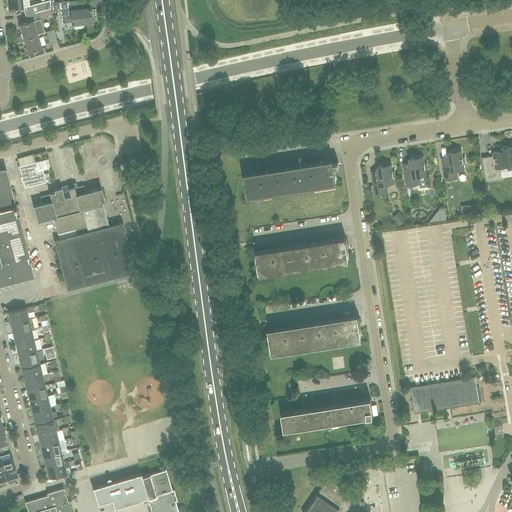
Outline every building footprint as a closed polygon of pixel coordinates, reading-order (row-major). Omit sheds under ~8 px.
[(23,7),(22,0),(7,0),(8,9),(23,7)] [(50,0),(23,7),(26,15),(38,11),(51,7),(50,0)] [(70,1),(52,3),(53,9),(60,8),(61,16),(71,15),(72,22),(72,24),(92,21),(90,7),(84,8),(71,10),(71,7),(70,1)] [(28,22),(19,24),(24,38),(38,34),(34,21),(41,19),(38,11),(26,15),(28,22)] [(54,29),(46,31),(50,43),(57,41),(54,29)] [(38,34),(24,38),(28,52),(42,48),(38,34)] [(511,146),(500,149),(500,151),(493,152),(494,156),(482,158),(486,181),(502,179),(501,172),(507,171),(506,166),(511,164),(511,146)] [(442,157),(443,167),(445,180),(457,178),(456,172),(458,170),(464,169),(463,163),(466,163),(465,157),(462,158),(461,150),(460,151),(460,150),(460,149),(452,150),(452,151),(452,152),(447,153),(448,156),(442,157)] [(420,176),(426,175),(425,169),(428,169),(427,163),(424,163),(423,156),(422,157),(422,156),(422,155),(414,156),(414,157),(414,158),(409,159),(410,162),(403,163),(407,186),(419,184),(418,178),(420,176)] [(334,160),(244,174),(247,195),(337,181),(335,166),(339,165),(338,161),(334,162),(334,160)] [(43,171),(36,173),(34,167),(37,167),(35,162),(19,166),(25,188),(46,182),(43,171)] [(396,177),(395,171),(392,172),(391,164),(390,165),(390,164),(390,163),(382,164),(382,165),(382,166),(377,167),(378,170),(372,171),(375,194),(387,192),(387,186),(388,184),(394,183),(393,177),(396,177)] [(0,282),(34,274),(30,259),(28,259),(27,255),(29,255),(18,213),(17,213),(16,210),(17,209),(16,205),(6,168),(0,169),(0,282)] [(42,203),(33,205),(38,221),(53,217),(57,231),(75,226),(76,230),(58,234),(59,239),(54,240),(67,289),(136,271),(123,222),(109,226),(103,204),(105,203),(101,187),(86,192),(84,185),(77,187),(74,187),(62,190),(62,188),(54,190),(55,192),(50,193),(50,194),(40,196),(42,203)] [(434,216),(444,220),(448,211),(438,207),(434,216)] [(347,239),(256,253),(259,271),(260,271),(260,274),(349,260),(349,258),(350,258),(347,239)] [(33,306),(26,308),(8,312),(9,316),(8,316),(10,323),(29,319),(27,313),(34,311),(33,306)] [(359,317),(269,331),(271,350),(272,350),(272,352),(362,338),(361,336),(362,336),(359,317)] [(12,331),(12,330),(13,334),(31,329),(34,329),(31,318),(29,319),(10,323),(12,331)] [(14,337),(15,344),(34,340),(31,329),(13,334),(14,337)] [(18,354),(18,355),(36,350),(34,340),(15,344),(17,351),(18,351),(18,354)] [(20,362),(21,365),(39,361),(36,350),(18,355),(20,362)] [(22,372),(24,379),(42,375),(40,364),(22,368),(23,372),(22,372)] [(58,371),(52,372),(55,383),(61,381),(58,371)] [(26,387),(26,386),(27,390),(45,385),(42,375),(24,379),(26,387)] [(479,403),(476,381),(475,377),(410,387),(415,413),(479,403)] [(28,393),(27,393),(29,400),(47,396),(45,385),(27,390),(28,393)] [(29,400),(31,408),(31,407),(32,410),(31,410),(32,411),(50,406),(47,396),(29,400)] [(371,398),(300,410),(282,412),(285,430),(374,415),(371,398)] [(32,411),(33,418),(34,418),(35,422),(57,416),(56,411),(51,412),(50,406),(32,411)] [(35,424),(36,428),(38,435),(56,431),(59,430),(57,419),(35,424)] [(58,441),(56,431),(38,435),(38,436),(38,435),(39,438),(38,438),(40,446),(58,441)] [(61,452),(58,441),(40,446),(42,453),(43,456),(61,452)] [(43,456),(44,459),(43,459),(45,467),(63,462),(61,452),(43,456)] [(6,479),(17,476),(11,458),(1,462),(6,479)] [(47,474),(48,477),(70,472),(69,467),(65,468),(63,462),(45,467),(47,474)] [(147,497),(148,501),(151,511),(178,511),(175,501),(177,500),(173,489),(172,490),(165,468),(165,469),(150,474),(149,473),(149,474),(142,477),(140,473),(92,487),(92,488),(93,488),(98,504),(112,499),(114,508),(142,499),(142,498),(147,497)] [(358,511),(365,504),(335,484),(328,480),(305,511),(358,511)] [(74,511),(71,500),(68,501),(64,488),(47,493),(47,495),(25,502),(27,511),(74,511)]
